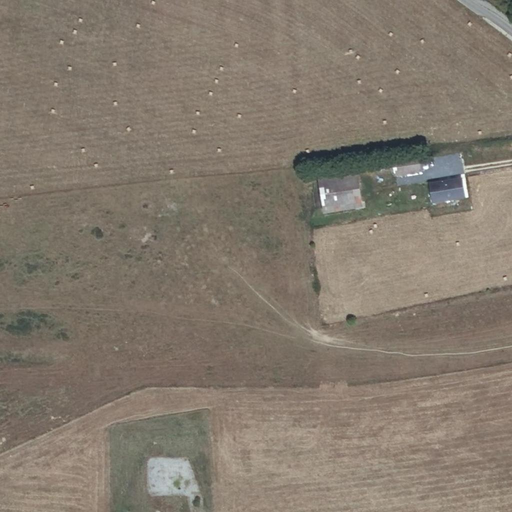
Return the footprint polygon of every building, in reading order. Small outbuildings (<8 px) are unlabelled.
[(413,162),(386,166),(388,182),(416,179),(413,162)] [(380,166),(370,168),(371,176),(381,174),(380,166)] [(314,191),(352,186),(351,177),(313,182),(314,191)] [(316,209),(354,205),(352,186),(314,191),(316,209)] [(426,211),(459,206),(456,187),(423,192),(426,211)] [(317,218),(355,214),(354,205),(316,209),(317,218)]
